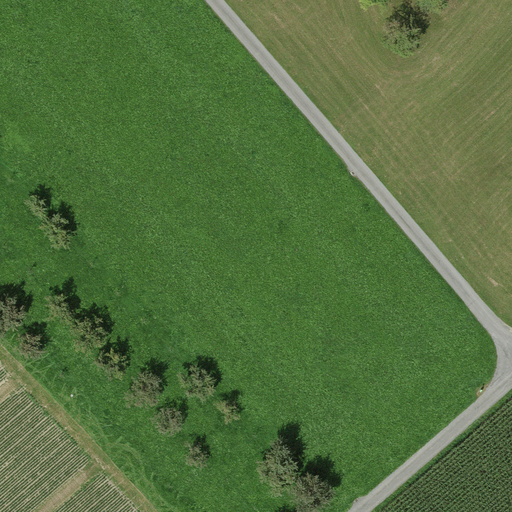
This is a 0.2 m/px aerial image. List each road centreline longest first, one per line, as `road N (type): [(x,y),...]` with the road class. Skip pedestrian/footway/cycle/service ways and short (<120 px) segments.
road 1 (track): [(217,0),(511,342)]
road 2 (track): [(511,382),(362,511)]
